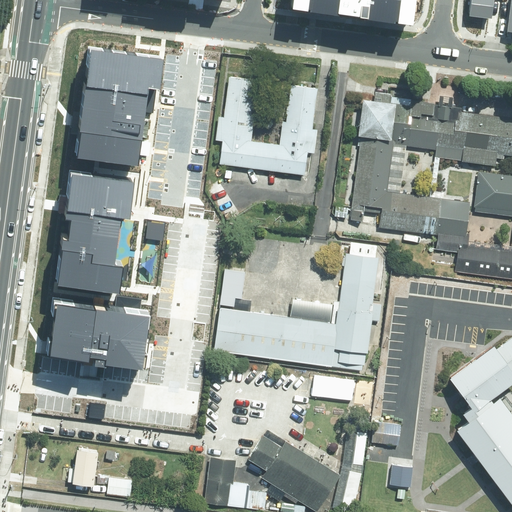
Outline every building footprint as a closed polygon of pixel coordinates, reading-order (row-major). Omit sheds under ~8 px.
[(411,0),(290,0),(290,7),(409,22),(411,0)] [(471,0),(470,13),(492,15),(494,0),(471,0)] [(89,47),(76,153),(137,160),(146,88),(157,90),(162,56),(89,47)] [(186,72),(174,71),(172,92),(184,93),(186,72)] [(307,172),(318,87),(289,83),(281,146),(253,142),(261,77),(229,73),(217,161),(307,172)] [(461,261),(511,266),(511,181),(483,178),(479,207),(511,211),(511,250),(468,245),(474,197),(400,188),(405,144),(431,147),(430,159),(499,167),(501,156),(511,157),(511,113),(435,104),(433,119),(398,115),(400,102),(359,97),(344,219),(363,222),(364,209),(383,211),(381,227),(464,237),(461,261)] [(203,139),(194,135),(186,155),(196,158),(203,139)] [(62,233),(56,280),(118,287),(121,262),(113,261),(119,215),(128,216),(132,179),(70,172),(65,214),(70,215),(67,233),(62,233)] [(223,178),(206,189),(228,224),(245,213),(223,178)] [(139,219),(131,219),(130,238),(138,238),(139,219)] [(336,322),(219,306),(213,351),(365,371),(372,320),(381,322),(384,302),(374,301),(380,258),(376,257),(377,245),(353,242),(351,253),(346,252),(336,322)] [(233,255),(232,267),(247,268),(248,256),(233,255)] [(235,297),(244,297),(245,271),(224,270),(222,304),(234,305),(235,297)] [(136,284),(127,282),(123,300),(132,302),(136,284)] [(47,351),(145,363),(151,308),(53,297),(51,312),(54,313),(51,338),(48,338),(47,351)] [(511,370),(493,343),(449,373),(472,406),(511,378),(511,370)] [(124,364),(117,362),(113,377),(121,379),(124,364)] [(314,375),(312,395),(352,399),(355,380),(314,375)] [(511,428),(490,396),(452,422),(511,510),(511,428)] [(106,405),(90,403),(88,417),(104,419),(106,405)] [(374,421),(372,441),(399,444),(402,424),(374,421)] [(285,442),(267,430),(248,459),(266,470),(262,477),(272,484),(267,491),(280,500),(283,495),(296,503),(299,499),(318,510),(339,476),(296,449),(285,442)] [(367,431),(356,430),(354,462),(365,463),(367,431)] [(70,469),(68,482),(93,485),(97,450),(79,448),(76,470),(70,469)] [(247,483),(234,481),(236,459),(210,456),(206,502),(266,508),(267,491),(247,489),(247,483)] [(413,464),(392,461),(389,481),(410,484),(413,464)] [(130,496),(132,480),(109,477),(107,494),(130,496)] [(281,503),(280,511),(282,511),(305,511),(306,506),(281,503)]
